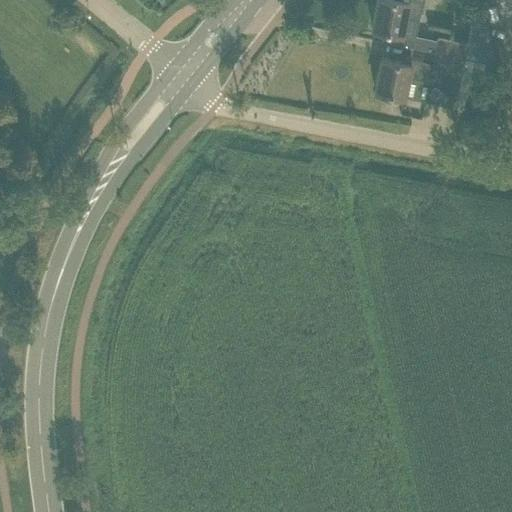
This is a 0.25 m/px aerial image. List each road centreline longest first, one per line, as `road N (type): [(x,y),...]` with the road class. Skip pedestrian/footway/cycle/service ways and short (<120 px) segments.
road 1 (unclassified): [(185,76),(239,111),(511,165)]
road 2 (secondary): [(48,511),(37,393),(42,341),(79,219)]
road 3 (secondary): [(185,76),(147,96),(100,162),(79,219)]
road 4 (secondary): [(79,219),(170,108),(185,76)]
